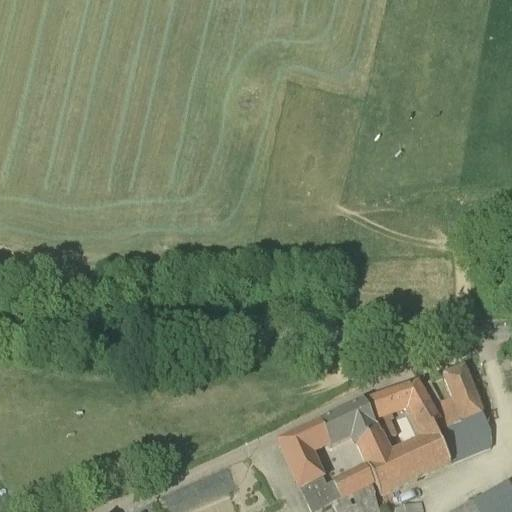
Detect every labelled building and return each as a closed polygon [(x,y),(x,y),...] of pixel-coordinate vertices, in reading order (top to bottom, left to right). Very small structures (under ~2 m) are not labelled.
[(367,354),(351,354),(353,370),(354,370),(354,367),(366,366),(366,369),(368,369),(367,354)] [(451,400),(438,405),(427,386),(418,390),(417,389),(378,402),(385,417),(392,436),(368,445),(382,479),(384,487),(386,498),(450,469),(449,468),(491,451),(486,426),(464,372),(443,379),(451,400)] [(384,487),(382,479),(368,445),(392,436),(385,417),(378,402),(364,407),(279,446),(309,511),(326,511),(332,510),(332,511),(377,511),(370,492),(374,491),(378,498),(380,501),(386,498),(384,487)] [(164,496),(172,511),(185,511),(216,495),(205,474),(164,496)] [(511,511),(511,490),(508,483),(455,511),(511,511)] [(387,498),(386,498),(378,502),(382,510),(390,506),(387,498)]
